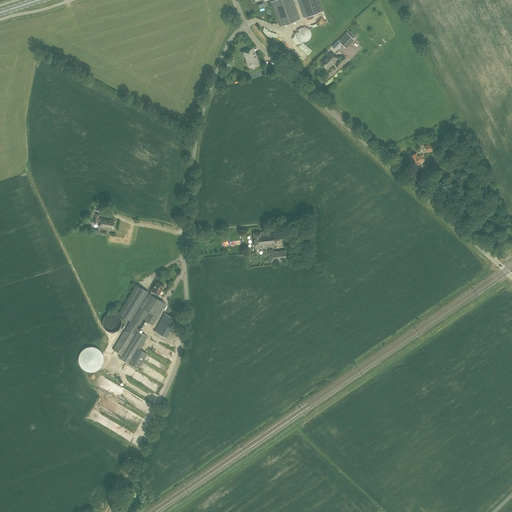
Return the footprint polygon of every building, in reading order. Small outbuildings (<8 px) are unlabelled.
[(293,0),(275,0),(272,1),(280,27),(300,20),(293,0)] [(322,11),(319,0),(303,0),(307,15),(322,11)] [(297,32),(296,34),(297,37),(298,39),(300,41),(302,42),(304,42),(307,41),(309,40),(310,38),(311,36),(311,33),(310,31),(309,29),(307,28),(304,27),(302,27),(300,28),(298,30),(297,32)] [(339,40),(346,48),(355,39),(348,32),(339,40)] [(338,41),(333,46),(337,49),(341,45),(338,41)] [(305,48),(310,53),(313,50),(307,45),(305,48)] [(258,64),(253,48),(244,51),(249,67),(258,64)] [(321,62),(327,69),(338,59),(332,52),(321,62)] [(431,151),(440,147),(438,141),(429,145),(431,151)] [(415,164),(416,166),(420,164),(419,163),(425,161),(423,154),(418,156),(417,153),(409,156),(411,163),(413,162),(414,165),(415,164)] [(101,222),(100,227),(113,229),(114,221),(99,218),(99,214),(96,214),(94,223),(98,224),(98,222),(101,222)] [(275,232),(264,233),(264,232),(260,232),(254,233),(255,248),(276,246),(275,232)] [(274,253),(273,250),(269,250),(271,264),(290,261),(289,251),(274,253)] [(149,294),(147,292),(148,292),(136,284),(118,314),(130,321),(113,349),(123,355),(145,320),(153,325),(165,303),(156,298),(158,294),(159,294),(164,286),(157,282),(152,290),(149,294)] [(121,325),(122,322),(121,320),(121,318),(120,317),(118,315),(115,313),(113,313),(110,313),(107,314),(105,316),(104,318),(103,320),(102,323),(103,326),(104,328),(106,330),(109,331),(112,332),(114,332),(117,331),(119,329),(120,327),(121,325)] [(166,337),(166,336),(176,319),(165,313),(155,331),(166,337)] [(94,347),(91,346),(88,347),(85,348),(82,349),(80,352),(79,354),(78,357),(78,360),(79,363),(80,366),(82,368),(85,370),(88,371),(91,372),(94,371),(97,370),(99,368),(101,366),(103,363),(103,360),(103,357),(103,354),(101,352),(99,349),(97,348),(94,347)]
